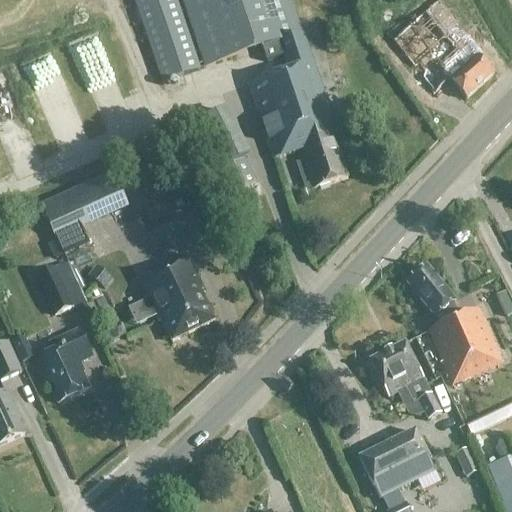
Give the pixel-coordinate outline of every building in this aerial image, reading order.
[(175,0),(132,0),(162,85),(200,72),(175,0)] [(181,0),(205,70),(262,50),(266,64),(283,58),(288,74),(249,87),(273,161),(303,152),(315,189),(348,178),(301,37),(302,37),(289,0),(181,0)] [(482,56),(438,2),(392,43),(435,95),(449,82),(466,101),(493,76),(478,60),(482,56)] [(349,91),(339,60),(327,64),(336,95),(349,91)] [(17,65),(0,72),(0,93),(9,112),(34,100),(17,65)] [(210,113),(240,185),(265,175),(235,103),(210,113)] [(111,177),(42,208),(56,238),(125,207),(111,177)] [(0,242),(0,252),(9,249),(5,240),(0,242)] [(159,320),(162,318),(174,343),(217,322),(204,295),(207,294),(189,256),(140,280),(159,320)] [(96,268),(88,278),(105,291),(113,282),(96,268)] [(454,304),(427,270),(407,286),(435,320),(454,304)] [(36,280),(54,318),(74,309),(55,271),(36,280)] [(427,333),(452,388),(502,366),(478,311),(427,333)] [(102,336),(108,347),(126,338),(121,327),(102,336)] [(77,366),(91,360),(78,333),(57,343),(61,353),(38,363),(58,405),(89,391),(77,366)] [(0,383),(21,374),(8,345),(0,348),(0,383)] [(423,382),(405,346),(370,364),(388,400),(396,396),(408,420),(416,422),(423,418),(428,426),(443,418),(423,382)] [(287,395),(293,389),(287,383),(281,389),(287,395)] [(0,397),(0,447),(24,437),(13,412),(14,411),(7,394),(0,397)] [(477,429),(511,415),(511,401),(472,417),(477,429)] [(358,462),(379,502),(435,474),(415,434),(358,462)] [(479,476),(468,452),(455,459),(466,482),(479,476)] [(511,506),(511,453),(493,462),(511,506)]
